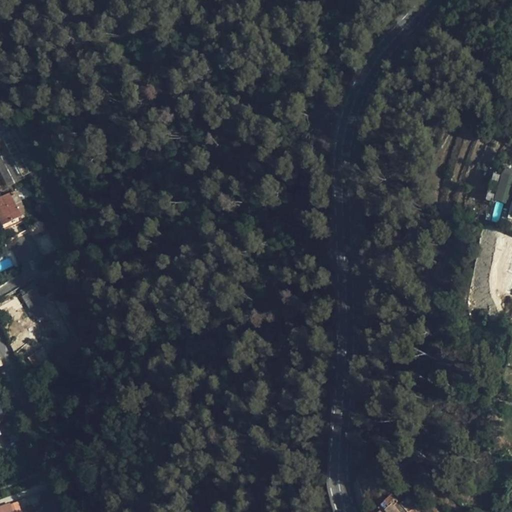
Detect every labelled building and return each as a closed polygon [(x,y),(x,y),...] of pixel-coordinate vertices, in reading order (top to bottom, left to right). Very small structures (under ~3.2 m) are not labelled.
[(9,152),(0,155),(0,172),(6,186),(22,180),(9,152)] [(503,202),(511,172),(511,169),(504,167),(494,200),(503,202)] [(16,191),(0,198),(0,220),(2,225),(21,215),(27,213),(16,191)] [(491,214),(490,221),(500,224),(501,221),(502,217),(491,214)] [(21,215),(2,225),(5,230),(24,221),(21,215)] [(48,216),(28,227),(43,256),(62,245),(48,216)] [(494,235),(483,233),(483,240),(493,241),(494,235)] [(47,269),(42,257),(34,260),(40,272),(47,269)] [(23,296),(38,287),(35,282),(20,291),(23,296)] [(38,287),(23,296),(35,317),(36,317),(44,312),(45,311),(42,305),(47,302),(38,287)] [(44,312),(36,317),(38,322),(47,317),(44,312)] [(22,363),(27,370),(44,358),(40,351),(22,363)] [(384,510),(386,511),(404,511),(402,509),(412,500),(407,494),(398,502),(392,495),(381,505),(385,509),(384,510)]
